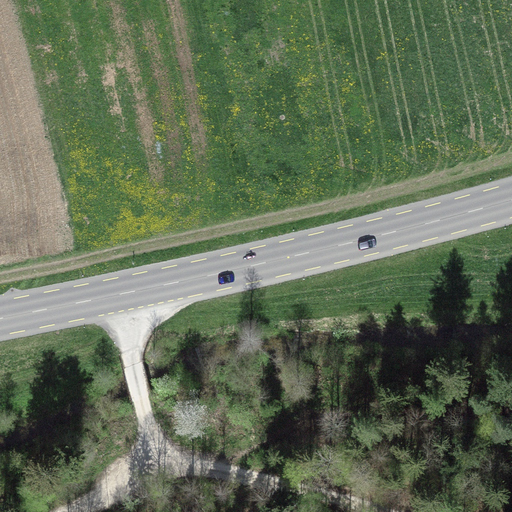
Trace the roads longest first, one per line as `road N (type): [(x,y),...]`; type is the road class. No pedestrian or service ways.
road 1 (track): [(0,278),(511,156)]
road 2 (primary): [(511,199),(288,259),(0,318)]
road 3 (track): [(115,296),(145,409),(170,461),(383,511)]
